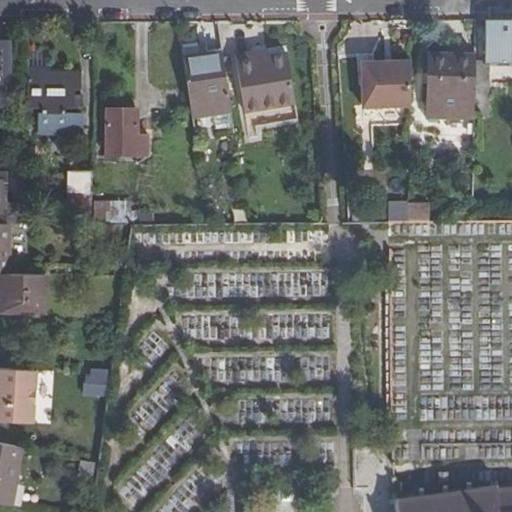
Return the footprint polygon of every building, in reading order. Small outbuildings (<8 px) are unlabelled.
[(511,23),(489,24),(489,58),(511,57),(511,23)] [(268,50),(237,55),(245,112),(297,105),(290,55),(269,58),(268,50)] [(223,56),(184,62),(187,82),(198,81),(202,107),(230,103),(223,56)] [(376,56),(360,56),(366,110),(412,108),(413,63),(376,63),(376,56)] [(441,112),(475,114),(476,67),(477,61),(428,58),(426,105),(441,106),(441,112)] [(48,65),(28,66),(28,105),(48,105),(47,112),(41,112),(41,130),(83,132),(84,113),(75,113),(75,99),(84,99),(84,70),(49,71),(48,65)] [(496,67),(476,67),(475,114),(475,122),(494,122),(496,67)] [(111,109),(110,154),(152,155),(153,135),(144,134),(144,111),(111,109)] [(7,170),(0,170),(0,222),(29,222),(29,203),(7,203),(7,170)] [(75,170),(75,223),(94,223),(95,171),(75,170)] [(387,201),(386,221),(427,223),(428,203),(387,201)] [(237,203),(218,205),(220,216),(239,215),(237,203)] [(0,310),(41,311),(42,273),(0,272),(0,310)] [(0,418),(32,421),(36,368),(0,365),(0,418)] [(83,395),(104,397),(106,370),(85,368),(83,395)] [(0,503),(14,506),(24,448),(0,443),(0,503)] [(511,511),(511,486),(496,488),(496,481),(490,483),(490,488),(471,490),(471,481),(466,482),(466,490),(447,492),(447,483),(442,484),(443,492),(423,494),(423,485),(418,486),(419,494),(397,496),(396,490),(392,490),(393,496),(387,496),(387,500),(392,500),(393,511),(511,511)]
